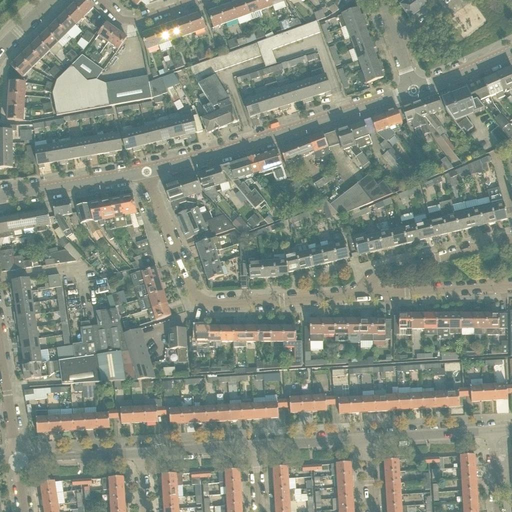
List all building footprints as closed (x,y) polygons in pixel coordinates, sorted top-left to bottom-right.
[(85,0),(78,0),(73,6),(84,17),(93,8),(85,0)] [(255,0),(244,0),(243,1),(248,15),(260,11),(255,0)] [(269,0),(255,0),(260,11),(272,7),(269,0)] [(419,12),(409,0),(402,0),(404,2),(400,6),(409,19),(419,12)] [(409,0),(419,12),(428,5),(424,0),(409,0)] [(243,1),(231,5),(237,20),(248,15),(243,1)] [(342,8),(337,1),(333,4),(338,10),(342,8)] [(231,5),(220,9),(225,24),(237,20),(231,5)] [(73,6),(64,14),(75,26),(84,17),(73,6)] [(225,24),(220,9),(208,13),(213,28),(225,24)] [(342,16),(337,17),(341,29),(346,27),(365,20),(363,15),(360,16),(358,10),(349,13),(342,16)] [(64,14),(55,23),(67,35),(76,26),(75,26),(64,14)] [(200,14),(188,18),(193,33),(205,29),(200,14)] [(188,18),(176,23),(182,38),(193,33),(188,18)] [(287,20),(283,22),(286,29),(290,28),(301,24),(300,24),(297,19),(288,22),(287,20)] [(95,20),(92,25),(99,30),(102,25),(95,20)] [(346,27),(350,38),(366,32),(364,27),(367,26),(365,20),(346,27)] [(320,33),(316,22),(310,24),(314,35),(320,33)] [(55,23),(47,31),(58,43),(67,35),(55,23)] [(176,23),(164,27),(170,42),(182,38),(176,23)] [(98,35),(108,42),(117,31),(107,24),(98,35)] [(314,35),(310,24),(304,26),(308,37),(314,35)] [(302,40),(308,37),(304,26),(298,29),(302,40)] [(164,27),(153,31),(158,46),(170,42),(164,27)] [(302,40),(298,29),(292,31),(296,42),(302,40)] [(47,31),(38,40),(50,52),(58,43),(47,31)] [(87,31),(84,35),(91,40),(94,36),(87,31)] [(117,31),(108,42),(118,50),(126,39),(117,31)] [(158,46),(153,31),(141,36),(146,50),(158,46)] [(296,42),(292,31),(286,33),(290,44),(296,42)] [(350,38),(354,50),(374,42),(372,37),(368,39),(366,32),(350,38)] [(290,44),(286,33),(280,35),(284,46),(290,44)] [(84,35),(81,39),(88,44),(91,40),(84,35)] [(284,46),(280,35),(274,38),(278,48),(284,46)] [(261,54),(272,51),(278,48),(274,38),(258,44),(261,54)] [(38,40),(29,49),(41,61),(50,52),(38,40)] [(354,50),(358,61),(374,55),(372,49),(376,48),(374,42),(354,50)] [(262,56),(261,54),(258,44),(250,46),(254,58),(262,56)] [(254,58),(250,46),(242,49),(247,61),(254,58)] [(29,49),(20,57),(32,69),(41,61),(29,49)] [(247,61),(242,49),(235,52),(239,64),(247,61)] [(71,50),(68,54),(74,60),(77,56),(71,50)] [(264,62),(274,58),(272,51),(261,54),(262,56),(264,62)] [(239,64),(235,52),(227,55),(231,66),(239,64)] [(68,54),(64,57),(70,63),(74,60),(68,54)] [(98,55),(94,61),(99,64),(102,58),(98,55)] [(226,68),(231,66),(227,55),(220,57),(226,68)] [(358,61),(362,72),(382,65),(380,60),(377,61),(374,55),(358,61)] [(57,81),(52,94),(57,116),(110,107),(150,99),(152,99),(149,83),(148,77),(106,85),(97,81),(104,71),(89,61),(82,56),(57,81)] [(32,69),(20,57),(11,66),(23,78),(32,69)] [(219,71),(226,68),(220,57),(212,60),(219,71)] [(266,67),(276,64),(274,58),(264,62),(266,67)] [(212,73),(219,71),(212,60),(204,63),(212,73)] [(206,76),(212,73),(204,63),(198,65),(204,71),(206,76)] [(201,77),(206,76),(204,71),(198,65),(190,68),(196,79),(201,77)] [(382,65),(362,72),(367,84),(383,78),(381,72),(384,71),(382,65)] [(55,66),(51,70),(57,76),(61,73),(55,66)] [(511,69),(511,68),(495,75),(503,92),(511,87),(511,69)] [(51,70),(48,73),(54,79),(57,76),(51,70)] [(170,76),(161,79),(163,83),(163,84),(174,103),(179,100),(172,87),(179,84),(173,74),(170,76)] [(495,75),(483,81),(490,98),(495,96),(497,101),(505,97),(503,92),(495,75)] [(325,76),(313,80),(319,96),(324,94),(325,98),(331,96),(325,76)] [(196,80),(198,85),(204,82),(201,77),(196,79),(196,80)] [(198,85),(204,94),(204,95),(204,94),(216,113),(213,114),(216,122),(215,122),(218,130),(238,122),(232,106),(214,77),(204,82),(198,85)] [(152,83),(149,84),(152,99),(167,93),(163,84),(163,83),(161,79),(152,83)] [(313,80),(302,83),(308,103),(314,101),(312,98),(319,96),(313,80)] [(477,100),(485,110),(498,127),(511,143),(511,127),(510,124),(508,125),(493,105),(490,98),(483,81),(466,88),(472,102),(477,100)] [(10,82),(9,95),(25,96),(26,84),(10,82)] [(302,83),(290,87),(296,103),(302,101),(303,105),(308,103),(302,83)] [(290,87),(279,91),(285,110),(291,109),(290,105),(296,103),(290,87)] [(466,117),(472,115),(485,110),(477,100),(472,102),(466,88),(466,87),(459,90),(459,89),(440,96),(445,110),(446,113),(454,122),(461,131),(463,129),(466,133),(473,127),(466,119),(466,117)] [(279,91),(268,94),(273,111),(279,109),(280,112),(285,110),(279,91)] [(204,95),(204,94),(198,96),(201,100),(198,101),(207,116),(200,119),(206,135),(218,130),(215,122),(216,122),(213,114),(216,113),(204,94),(204,95)] [(268,94),(256,98),(263,118),(268,116),(267,113),(273,111),(268,94)] [(9,95),(8,108),(24,109),(25,96),(9,95)] [(437,96),(422,101),(427,116),(424,117),(435,131),(440,127),(431,115),(442,111),(437,96)] [(263,118),(256,98),(244,102),(249,118),(256,116),(257,119),(263,118)] [(422,101),(412,105),(422,136),(428,134),(422,118),(424,117),(427,116),(422,101)] [(422,136),(412,105),(401,108),(407,123),(411,122),(417,138),(422,136)] [(24,109),(8,108),(7,120),(24,122),(24,109)] [(397,109),(384,114),(389,129),(393,134),(400,131),(398,126),(399,126),(402,124),(401,119),(397,110),(397,109)] [(179,114),(180,120),(185,140),(191,138),(190,135),(196,133),(191,111),(179,114)] [(371,119),(370,119),(374,128),(376,134),(385,141),(386,142),(394,135),(393,134),(389,129),(384,114),(371,119)] [(155,120),(144,123),(145,128),(149,145),(155,144),(156,147),(162,145),(157,125),(156,126),(155,120)] [(180,120),(168,123),(173,139),(179,138),(180,141),(185,140),(180,120)] [(363,121),(348,127),(349,128),(354,143),(359,150),(372,145),(363,121)] [(168,123),(157,125),(162,145),(167,144),(166,141),(173,139),(168,123)] [(0,144),(12,144),(12,133),(12,132),(16,132),(16,126),(3,127),(3,132),(0,131),(0,144)] [(498,127),(491,133),(502,148),(511,143),(498,127)] [(145,128),(133,131),(138,151),(144,150),(143,147),(149,145),(145,128)] [(349,128),(336,132),(342,151),(349,149),(355,158),(362,167),(368,162),(362,153),(359,150),(354,143),(349,128)] [(407,129),(402,133),(407,139),(411,135),(407,129)] [(31,131),(19,131),(20,142),(24,142),(24,144),(31,144),(31,131)] [(138,151),(133,131),(121,134),(126,151),(132,149),(133,153),(138,151)] [(119,134),(106,137),(110,157),(115,156),(115,152),(121,151),(119,134)] [(330,155),(329,151),(328,148),(323,136),(322,134),(308,139),(314,154),(316,160),(330,155)] [(106,137),(94,139),(97,155),(103,154),(104,158),(110,157),(106,137)] [(94,139),(82,141),(86,161),(92,160),(91,156),(97,155),(94,139)] [(285,165),(314,154),(308,139),(279,150),(285,165)] [(82,141),(71,143),(74,160),(80,159),(80,162),(86,161),(82,141)] [(385,141),(379,146),(382,149),(386,153),(382,157),(397,174),(406,166),(399,157),(389,144),(386,142),(385,141)] [(71,143),(59,145),(62,165),(68,164),(67,161),(74,160),(71,143)] [(0,156),(12,156),(12,144),(0,144),(0,156)] [(59,145),(47,147),(50,164),(56,163),(57,166),(62,165),(59,145)] [(50,164),(47,147),(35,149),(38,166),(38,170),(44,169),(44,165),(50,164)] [(277,151),(254,158),(248,160),(253,176),(254,180),(261,178),(260,174),(272,171),(276,183),(286,180),(282,167),(280,160),(277,151)] [(12,156),(0,156),(0,168),(12,169),(12,156)] [(442,165),(438,167),(442,173),(453,169),(445,158),(440,161),(442,165)] [(486,158),(479,161),(481,165),(482,171),(488,170),(486,163),(488,162),(486,158)] [(238,163),(220,169),(236,188),(239,192),(246,200),(251,206),(254,210),(255,210),(264,202),(255,191),(251,194),(247,189),(257,182),(254,180),(253,176),(248,160),(238,163)] [(356,179),(361,175),(348,160),(344,164),(356,179)] [(427,160),(420,166),(431,178),(438,174),(427,160)] [(479,161),(468,166),(470,174),(470,175),(480,173),(482,172),(482,171),(481,165),(479,161)] [(468,166),(455,171),(457,175),(465,172),(466,176),(470,174),(468,166)] [(220,168),(209,172),(216,193),(221,191),(222,192),(236,188),(220,169),(220,168)] [(216,193),(209,172),(198,175),(203,191),(210,189),(212,194),(216,193)] [(324,179),(314,185),(318,190),(327,184),(335,179),(332,173),(324,178),(324,179)] [(370,175),(359,183),(374,203),(394,195),(384,182),(378,186),(370,175)] [(195,176),(178,181),(184,199),(201,193),(195,176)] [(440,177),(432,181),(434,185),(442,181),(440,177)] [(300,180),(289,190),(292,194),(304,184),(300,180)] [(184,199),(178,181),(163,187),(173,212),(179,210),(177,205),(186,202),(184,199)] [(432,181),(425,184),(427,189),(434,185),(432,181)] [(359,183),(329,206),(337,215),(339,217),(374,203),(359,183)] [(418,187),(405,192),(407,197),(420,192),(418,187)] [(499,188),(487,191),(489,197),(490,203),(495,222),(507,219),(506,213),(505,210),(501,194),(499,188)] [(239,192),(235,196),(241,204),(246,200),(239,192)] [(407,197),(405,192),(398,195),(399,200),(401,200),(407,197)] [(126,198),(121,199),(127,227),(128,231),(133,242),(135,241),(134,233),(130,216),(131,216),(136,214),(133,197),(131,197),(130,196),(127,197),(126,198)] [(489,197),(476,200),(478,206),(490,203),(489,197)] [(112,201),(110,201),(116,229),(127,227),(121,199),(116,200),(115,199),(112,200),(112,201)] [(390,199),(382,202),(384,206),(384,207),(392,204),(390,199)] [(476,199),(464,202),(466,210),(478,207),(478,206),(476,200),(476,199)] [(105,202),(100,203),(105,226),(106,231),(109,231),(116,229),(110,201),(109,200),(106,201),(105,202)] [(439,205),(441,212),(453,209),(452,205),(451,200),(439,203),(439,205)] [(70,201),(52,204),(54,217),(58,225),(66,238),(71,234),(69,230),(62,216),(72,215),(71,211),(70,201)] [(331,217),(328,209),(326,202),(321,204),(321,205),(323,209),(327,220),(328,220),(332,218),(331,217)] [(329,206),(326,202),(328,209),(331,217),(337,215),(329,206)] [(453,209),(454,213),(466,210),(464,202),(452,205),(453,209)] [(91,205),(89,205),(91,218),(95,223),(99,222),(100,227),(105,226),(100,203),(95,204),(94,203),(91,204),(91,205)] [(478,207),(479,210),(483,225),(495,222),(490,203),(478,206),(478,207)] [(89,205),(76,208),(78,217),(80,225),(86,224),(92,235),(99,231),(95,223),(91,218),(89,205)] [(427,208),(429,215),(441,212),(439,205),(427,208)] [(478,207),(466,210),(471,228),(483,225),(479,210),(478,207)] [(182,209),(174,212),(176,217),(186,241),(195,237),(207,232),(205,226),(200,215),(198,208),(185,213),(184,214),(182,209)] [(453,209),(441,212),(446,234),(458,231),(454,213),(453,209)] [(47,210),(33,212),(36,228),(37,233),(46,231),(45,227),(50,226),(47,210)] [(466,210),(454,213),(458,231),(471,228),(466,210)] [(24,214),(20,215),(22,230),(24,237),(37,235),(37,233),(36,228),(33,212),(24,214)] [(209,212),(200,215),(205,226),(208,224),(207,222),(212,220),(209,212)] [(430,222),(427,223),(429,229),(432,228),(434,237),(446,234),(441,212),(429,215),(430,222)] [(400,217),(401,222),(413,219),(413,217),(412,214),(400,217)] [(422,220),(426,219),(425,214),(413,217),(413,219),(415,226),(422,224),(422,220)] [(20,215),(6,217),(10,238),(13,237),(14,239),(24,237),(22,230),(20,215)] [(254,215),(246,222),(253,229),(261,222),(254,215)] [(268,216),(264,220),(268,225),(273,222),(272,221),(268,216)] [(301,220),(300,216),(291,219),(293,224),(302,221),(301,220)] [(0,239),(10,238),(6,217),(0,218),(0,239)] [(208,224),(212,236),(235,229),(223,217),(216,219),(212,220),(207,222),(208,224)] [(233,224),(232,224),(240,232),(246,226),(239,218),(233,224)] [(413,219),(401,222),(402,225),(406,244),(419,241),(415,226),(413,219)] [(422,224),(415,226),(419,241),(434,237),(432,228),(429,229),(427,223),(426,219),(422,220),(422,224)] [(390,228),(394,247),(406,244),(402,225),(397,226),(398,230),(391,231),(390,228)] [(378,231),(377,231),(382,250),(394,247),(390,228),(385,229),(386,233),(379,234),(378,231)] [(99,231),(92,235),(96,242),(103,238),(99,231)] [(106,231),(105,232),(110,241),(114,238),(109,231),(106,231)] [(374,236),(366,237),(370,253),(382,250),(377,231),(373,232),(374,236)] [(234,233),(229,234),(233,246),(241,243),(240,239),(234,233)] [(353,236),(347,237),(349,248),(352,257),(358,256),(370,253),(366,237),(365,234),(365,233),(353,236)] [(206,242),(196,245),(200,257),(215,252),(219,250),(222,249),(219,242),(217,243),(215,238),(206,242)] [(65,239),(59,243),(62,247),(68,244),(65,239)] [(339,240),(332,242),(333,246),(334,245),(337,261),(349,258),(344,239),(339,240)] [(148,241),(135,246),(140,257),(144,268),(155,266),(150,246),(148,240),(148,241)] [(302,245),(295,247),(296,251),(297,254),(301,270),(313,267),(309,251),(308,248),(306,240),(301,241),(302,245)] [(328,247),(321,248),(325,264),(337,261),(334,245),(333,246),(332,242),(327,243),(328,247)] [(316,250),(309,251),(313,267),(325,264),(321,248),(320,245),(315,246),(316,250)] [(49,255),(52,260),(54,260),(55,265),(76,262),(81,258),(72,249),(68,253),(66,251),(49,255)] [(200,257),(204,269),(219,264),(219,263),(217,256),(221,255),(219,250),(215,252),(200,257)] [(292,256),(285,257),(286,261),(287,267),(288,273),(301,270),(297,254),(296,251),(291,252),(292,256)] [(14,252),(0,253),(0,264),(1,273),(16,270),(15,260),(14,252)] [(23,256),(14,257),(15,260),(16,270),(16,271),(24,269),(23,259),(23,256)] [(140,257),(134,259),(136,262),(139,268),(139,269),(144,268),(140,257)] [(278,258),(274,258),(275,277),(288,276),(288,273),(287,267),(286,261),(285,257),(284,257),(285,261),(279,261),(278,258)] [(266,258),(261,259),(263,278),(275,277),(274,258),(273,258),(274,262),(266,262),(266,258)] [(263,278),(261,259),(261,263),(254,263),(254,259),(249,259),(250,279),(263,278)] [(219,264),(204,269),(208,281),(223,276),(221,268),(224,267),(223,262),(219,263),(219,264)] [(142,271),(136,273),(140,287),(145,285),(160,281),(156,268),(146,271),(142,273),(142,271)] [(49,289),(56,289),(61,288),(59,275),(47,277),(49,289)] [(112,277),(107,278),(111,296),(113,296),(116,295),(112,277)] [(9,289),(10,295),(31,292),(29,279),(11,282),(12,284),(13,289),(9,289)] [(139,287),(143,299),(163,293),(160,281),(145,285),(140,287),(139,287)] [(14,300),(15,306),(33,304),(31,292),(10,295),(11,301),(14,300)] [(146,311),(152,309),(167,305),(163,293),(143,299),(146,311)] [(113,296),(116,307),(118,307),(121,306),(118,294),(116,295),(113,296)] [(13,313),(14,319),(34,316),(33,304),(15,306),(16,313),(13,313)] [(167,305),(152,309),(156,321),(171,317),(167,305)] [(82,343),(73,345),(73,346),(75,359),(128,351),(118,316),(116,310),(116,309),(95,312),(96,313),(98,327),(90,328),(89,321),(80,323),(81,329),(80,330),(82,343)] [(399,316),(394,316),(394,320),(394,330),(394,335),(399,335),(399,330),(406,330),(406,336),(412,336),(412,330),(412,314),(399,314),(399,316)] [(424,314),(412,314),(412,330),(424,329),(424,314)] [(436,314),(424,314),(424,329),(437,329),(436,314)] [(436,314),(437,329),(437,336),(442,336),(442,329),(449,329),(449,314),(436,314)] [(461,314),(449,314),(449,329),(449,335),(457,335),(457,329),(461,329),(461,314)] [(474,314),(461,314),(461,329),(474,329),(474,314)] [(486,314),(474,314),(474,329),(474,335),(486,335),(486,316),(486,314)] [(499,314),(486,314),(486,316),(486,335),(499,335),(499,329),(507,329),(507,324),(507,316),(507,314),(499,314)] [(18,324),(19,330),(36,328),(34,316),(14,319),(14,324),(18,324)] [(310,327),(304,327),(304,352),(310,352),(310,351),(322,351),(322,343),(323,343),(323,335),(323,320),(310,320),(310,327)] [(323,335),(335,335),(335,320),(323,320),(323,335)] [(348,320),(335,320),(335,335),(335,342),(348,342),(348,320)] [(360,320),(348,320),(348,342),(348,343),(360,343),(360,320)] [(372,320),(360,320),(360,343),(360,349),(373,349),(373,342),(372,320)] [(390,320),(372,320),(373,342),(385,342),(385,340),(390,340),(390,320)] [(196,337),(189,337),(190,347),(190,351),(196,351),(196,348),(208,348),(208,327),(196,327),(196,337)] [(221,327),(208,327),(208,348),(214,348),(214,342),(221,342),(221,327)] [(221,342),(233,342),(233,327),(221,327),(221,342)] [(246,327),(233,327),(233,342),(233,348),(246,348),(246,342),(246,327)] [(246,342),(258,342),(258,327),(246,327),(246,342)] [(258,342),(271,342),(271,327),(258,327),(258,342)] [(271,342),(283,342),(283,327),(271,327),(271,342)] [(296,327),(283,327),(283,342),(283,347),(295,347),(295,364),(293,364),(288,364),(288,367),(302,367),(301,342),(296,342),(296,337),(296,327)] [(16,337),(17,343),(38,340),(36,328),(19,330),(20,336),(16,337)] [(124,334),(137,380),(155,379),(140,329),(124,334)] [(168,341),(168,347),(170,347),(170,349),(178,349),(179,363),(188,362),(187,347),(186,347),(185,330),(178,331),(178,329),(171,330),(172,331),(169,331),(170,341),(168,341)] [(21,348),(22,354),(40,351),(38,340),(17,343),(18,348),(21,348)] [(501,350),(490,350),(491,355),(507,355),(507,342),(501,342),(501,350)] [(69,347),(57,349),(59,361),(75,359),(73,346),(69,347)] [(21,367),(23,366),(42,364),(40,351),(22,354),(23,360),(20,360),(21,367)] [(59,361),(60,372),(62,385),(82,384),(95,383),(114,382),(120,381),(137,380),(128,351),(75,359),(59,361)] [(310,352),(304,352),(305,367),(318,366),(318,361),(311,362),(310,362),(310,352)] [(367,361),(360,362),(360,367),(373,366),(373,358),(367,358),(367,361)] [(59,361),(42,364),(23,366),(24,371),(25,381),(35,379),(41,379),(49,377),(54,373),(55,373),(60,372),(59,361)] [(264,362),(256,362),(256,368),(256,370),(270,369),(270,364),(264,364),(264,362)] [(95,383),(82,384),(82,387),(83,392),(83,399),(96,398),(95,383)] [(506,385),(494,386),(495,401),(507,400),(506,385)] [(494,386),(482,387),(483,402),(495,401),(494,386)] [(483,402),(482,387),(470,388),(470,389),(466,389),(466,397),(471,397),(471,402),(483,402)] [(33,390),(24,391),(25,396),(34,395),(34,400),(46,398),(46,389),(33,390)] [(458,392),(446,393),(447,408),(459,407),(459,398),(463,397),(463,389),(458,390),(458,392)] [(290,400),(285,401),(286,408),(290,408),(290,414),(303,413),(302,399),(300,399),(300,392),(290,392),(290,399),(290,400)] [(446,393),(434,394),(435,409),(447,408),(446,393)] [(434,394),(422,395),(423,410),(435,409),(434,394)] [(422,395),(410,396),(411,410),(423,410),(422,395)] [(398,396),(386,397),(387,412),(399,411),(398,396)] [(410,396),(398,396),(399,411),(411,410),(410,396)] [(326,397),(313,398),(314,413),(327,412),(326,406),(331,406),(330,398),(326,398),(326,397)] [(351,414),(350,399),(338,400),(338,397),(333,398),(334,406),(338,405),(339,415),(351,414)] [(386,397),(374,398),(375,413),(387,412),(386,397)] [(313,398),(302,399),(303,413),(314,413),(313,398)] [(374,398),(362,399),(363,414),(375,413),(374,398)] [(362,399),(350,399),(351,414),(363,414),(362,399)] [(156,401),(144,401),(144,402),(144,408),(145,423),(158,422),(157,417),(162,416),(161,408),(157,409),(157,408),(156,401)] [(224,407),(217,408),(218,423),(230,422),(229,407),(229,401),(224,402),(224,407)] [(277,404),(265,405),(266,420),(278,419),(278,409),(282,409),(281,401),(277,401),(277,404)] [(182,425),(181,410),(181,403),(175,404),(175,410),(169,411),(169,408),(164,408),(165,416),(169,416),(170,426),(182,425)] [(201,409),(193,409),(194,424),(206,423),(205,409),(205,403),(200,403),(201,409)] [(265,405),(253,406),(254,420),(266,420),(265,405)] [(241,406),(229,407),(230,422),(242,421),(241,406)] [(253,406),(241,406),(242,421),(254,420),(253,406)] [(144,408),(132,409),(133,424),(145,423),(144,408)] [(217,408),(205,409),(206,423),(218,423),(217,408)] [(133,424),(132,409),(120,410),(120,411),(116,411),(116,419),(121,419),(121,425),(133,424)] [(193,409),(181,410),(182,425),(194,424),(193,409)] [(100,410),(96,410),(96,415),(97,430),(109,429),(109,420),(113,419),(113,411),(108,412),(109,414),(102,415),(101,410),(100,410)] [(49,433),(48,418),(48,411),(36,412),(37,434),(49,433)] [(96,415),(84,416),(85,431),(97,430),(96,415)] [(84,416),(72,417),(73,432),(85,431),(84,416)] [(60,417),(48,418),(49,433),(61,433),(60,417)] [(72,417),(60,417),(61,433),(73,432),(72,417)] [(460,457),(461,469),(475,468),(474,456),(460,457)] [(384,462),(385,473),(399,472),(398,461),(384,462)] [(331,465),(331,477),(337,476),(351,475),(351,464),(331,465)] [(273,469),(274,480),(288,479),(287,468),(273,469)] [(461,469),(462,480),(476,479),(475,468),(461,469)] [(225,472),(225,483),(240,482),(239,471),(225,472)] [(385,473),(386,485),(400,484),(399,472),(385,473)] [(199,473),(191,474),(192,486),(200,485),(199,473)] [(162,476),(162,487),(177,486),(182,486),(182,474),(162,476)] [(351,475),(337,476),(337,477),(337,482),(337,488),(352,487),(351,475)] [(109,479),(102,479),(103,491),(109,491),(124,490),(123,478),(109,479)] [(274,480),(274,492),(289,491),(288,479),(274,480)] [(462,480),(462,491),(476,491),(476,479),(462,480)] [(55,482),(40,484),(42,496),(56,494),(55,482)] [(225,483),(220,484),(220,488),(226,488),(226,495),(241,494),(240,482),(225,483)] [(386,485),(386,496),(400,495),(400,484),(386,485)] [(162,487),(163,499),(178,498),(177,486),(162,487)] [(337,488),(338,499),(353,498),(352,487),(337,488)] [(306,490),(303,490),(303,493),(307,493),(307,498),(312,497),(312,489),(306,490)] [(109,491),(110,502),(125,501),(124,490),(109,491)] [(274,492),(275,503),(289,502),(295,502),(294,490),(289,491),(274,492)] [(462,491),(463,503),(477,502),(476,491),(462,491)] [(42,496),(43,507),(58,505),(56,494),(42,496)] [(241,494),(226,495),(227,506),(241,505),(241,494)] [(386,496),(387,507),(401,507),(400,495),(386,496)] [(163,499),(164,510),(178,509),(178,498),(163,499)] [(338,499),(339,510),(353,510),(353,498),(338,499)] [(110,502),(110,511),(125,511),(125,501),(110,502)] [(275,503),(275,511),(290,511),(289,502),(275,503)] [(463,503),(463,511),(477,511),(477,502),(463,503)] [(77,510),(72,511),(83,511),(82,503),(77,504),(77,510)]
